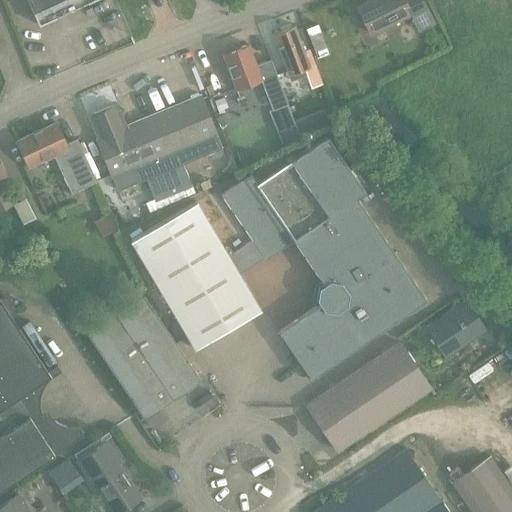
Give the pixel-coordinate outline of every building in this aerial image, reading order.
[(26,0),(38,25),(91,0),(26,0)] [(418,31),(433,23),(421,0),(370,0),(356,7),(369,33),(409,13),(418,31)] [(293,25),(272,33),(277,47),(290,80),(305,74),(310,87),(321,83),(314,63),(308,65),(293,25)] [(269,59),(255,64),(247,43),(221,53),(235,89),(260,79),(271,108),(286,103),(269,59)] [(91,116),(87,118),(95,138),(117,190),(147,178),(155,197),(145,201),(149,211),(193,193),(190,185),(181,164),(220,148),(199,95),(126,125),(118,105),(114,107),(113,104),(90,114),(91,116)] [(223,97),(214,100),(218,110),(226,107),(223,97)] [(289,110),(273,116),(283,143),(299,136),(289,110)] [(308,118),(296,122),(301,136),(313,131),(308,118)] [(247,120),(231,127),(245,160),(261,153),(247,120)] [(71,193),(96,181),(78,142),(67,147),(55,122),(15,141),(27,167),(53,155),(71,193)] [(278,332),(307,375),(309,378),(425,298),(355,197),(364,191),(326,136),(256,184),(249,174),(220,194),(265,259),(293,240),(323,283),(318,287),(315,299),(319,303),(278,332)] [(0,211),(11,207),(4,192),(0,193),(0,211)] [(23,223),(35,217),(25,198),(13,204),(23,223)] [(259,309),(195,201),(130,240),(194,348),(259,309)] [(109,213),(100,218),(108,233),(117,228),(109,213)] [(86,333),(143,417),(200,379),(142,295),(86,333)] [(445,357),(485,329),(465,299),(424,327),(445,357)] [(58,423),(53,419),(48,425),(44,420),(41,414),(39,407),(39,401),(39,394),(41,388),(45,382),(49,377),(54,373),(60,370),(56,364),(46,371),(0,301),(0,489),(82,435),(78,425),(73,426),(68,426),(62,425),(58,423)] [(306,404),(337,450),(429,388),(398,342),(306,404)] [(447,511),(405,449),(311,511),(447,511)] [(451,483),(470,511),(511,511),(511,489),(490,456),(451,483)] [(67,460),(48,473),(60,490),(79,477),(67,460)] [(113,511),(116,511),(140,497),(117,462),(91,479),(113,511)] [(29,511),(17,493),(0,505),(0,511),(29,511)]
